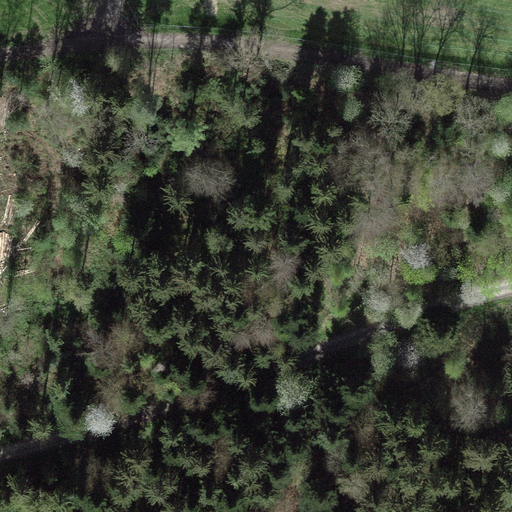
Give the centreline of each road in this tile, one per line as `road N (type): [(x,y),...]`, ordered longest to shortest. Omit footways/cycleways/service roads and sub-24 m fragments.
road 1 (track): [(511,288),(0,458)]
road 2 (track): [(511,80),(200,41),(97,40),(0,53)]
